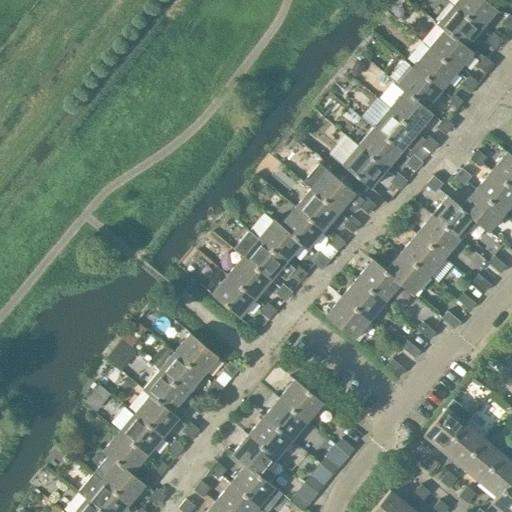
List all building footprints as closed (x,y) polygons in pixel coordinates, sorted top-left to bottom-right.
[(455,0),(452,4),(480,28),(496,9),(485,0),(455,0)] [(436,24),(443,29),(443,28),(465,46),(480,28),(452,4),(436,24)] [(500,22),(510,30),(511,27),(511,16),(508,13),(500,22)] [(428,47),(456,70),(472,51),(465,46),(443,28),(443,29),(428,47)] [(485,41),(494,48),(502,39),(492,32),(485,41)] [(412,66),(440,89),(456,70),(428,47),(412,66)] [(476,65),(485,73),(493,64),(484,56),(476,65)] [(396,85),(403,90),(425,108),(425,107),(440,89),(412,66),(396,85)] [(461,83),(470,91),(477,82),(468,74),(461,83)] [(388,108),(416,131),(432,112),(425,107),(425,108),(403,90),(388,108)] [(445,101),(455,109),(462,100),(453,92),(445,101)] [(372,126),(401,150),(416,131),(388,108),(372,126)] [(436,126),(445,134),(453,125),(443,117),(436,126)] [(357,145),(385,168),(401,150),(372,126),(357,145)] [(420,144),(430,152),(437,143),(428,135),(420,144)] [(341,164),(369,187),(385,168),(357,145),(341,164)] [(469,158),(478,166),(486,157),(477,149),(469,158)] [(511,155),(506,151),(490,170),(511,187),(511,155)] [(405,163),(414,171),(422,161),(412,154),(405,163)] [(302,181),(310,188),(338,211),(344,204),(353,212),(358,206),(367,213),(375,204),(366,197),(363,199),(318,162),(302,181)] [(454,176),(463,184),(471,175),(461,167),(454,176)] [(511,187),(490,170),(475,188),(503,212),(511,201),(511,187)] [(390,181),(399,189),(407,180),(397,172),(390,181)] [(425,184),(434,192),(442,183),(433,175),(425,184)] [(310,188),(295,206),(323,229),(338,211),(310,188)] [(475,219),(474,220),(487,231),(503,212),(475,188),(460,206),(460,207),(475,219)] [(447,195),(431,214),(459,237),(474,220),(475,219),(460,207),(460,206),(447,195)] [(295,206),(280,224),(279,224),(301,242),(300,243),(307,249),(323,229),(295,206)] [(431,214),(416,233),(443,256),(459,237),(431,214)] [(343,224),(352,232),(360,223),(350,215),(343,224)] [(273,218),(257,237),(285,261),(300,243),(301,242),(279,224),(280,224),(273,218)] [(242,256),(270,279),(276,272),(285,280),(290,274),(299,282),(307,273),(297,265),(294,268),(285,261),(257,237),(248,230),(233,248),(242,256)] [(327,242),(337,250),(344,241),(335,233),(327,242)] [(416,233),(400,251),(428,275),(443,256),(416,233)] [(385,269),(399,283),(412,294),(428,275),(400,251),(385,269)] [(312,261),(321,269),(329,260),(319,252),(312,261)] [(487,261),(500,272),(506,265),(493,254),(487,261)] [(227,274),(255,298),(270,279),(242,256),(227,274)] [(356,277),(384,301),(399,283),(385,269),(372,258),(356,277)] [(472,280),(485,291),(491,284),(477,273),(472,280)] [(211,293),(239,317),(255,298),(227,274),(211,293)] [(341,296),(369,319),(384,301),(356,277),(341,296)] [(274,292),(284,300),(291,291),(282,283),(274,292)] [(456,298),(469,309),(475,302),(462,291),(456,298)] [(325,315),(353,338),(369,319),(341,296),(325,315)] [(259,311),(269,318),(276,309),(267,302),(259,311)] [(441,317),(454,328),(460,321),(447,310),(441,317)] [(417,328),(429,339),(435,332),(422,321),(417,328)] [(173,351),(201,375),(217,355),(189,332),(173,351)] [(401,346),(414,357),(420,350),(407,339),(401,346)] [(159,369),(158,370),(186,393),(201,375),(173,351),(170,349),(167,347),(163,347),(160,349),(155,356),(153,359),(153,363),(156,366),(159,369)] [(386,365),(399,375),(405,369),(391,358),(386,365)] [(221,369),(231,377),(238,368),(229,360),(221,369)] [(142,389),(149,394),(150,392),(171,412),(171,411),(177,404),(190,406),(200,414),(207,405),(198,397),(195,401),(186,393),(158,370),(142,389)] [(294,378),(278,397),(306,420),(322,401),(294,378)] [(206,388),(215,396),(223,386),(213,379),(206,388)] [(134,412),(162,435),(178,416),(171,411),(171,412),(150,392),(149,394),(134,412)] [(278,397),(263,415),(291,439),(306,420),(278,397)] [(422,434),(442,450),(465,422),(446,406),(422,434)] [(118,431),(146,454),(162,435),(134,412),(118,431)] [(263,415),(247,434),(276,457),(291,439),(263,415)] [(182,430),(191,438),(199,429),(189,421),(182,430)] [(442,450),(460,466),(483,437),(465,422),(442,450)] [(102,450),(115,461),(116,460),(131,473),(131,472),(146,454),(118,431),(102,450)] [(231,453),(245,464),(245,463),(260,476),(261,475),(276,457),(247,434),(231,453)] [(335,444),(348,455),(354,448),(340,437),(335,444)] [(460,466),(478,481),(502,453),(483,437),(460,466)] [(166,448),(176,456),(183,447),(174,439),(166,448)] [(478,481),(496,496),(497,496),(511,478),(511,461),(502,453),(478,481)] [(319,462),(332,473),(338,466),(325,455),(319,462)] [(421,464),(430,472),(438,462),(429,455),(421,464)] [(151,467),(160,475),(168,466),(159,458),(151,467)] [(100,479),(128,502),(144,483),(131,472),(131,473),(116,460),(115,461),(100,479)] [(208,470),(218,478),(225,469),(216,461),(208,470)] [(230,482),(258,505),(266,511),(282,492),(261,475),(260,476),(245,463),(245,464),(230,482)] [(394,477),(403,485),(411,476),(402,468),(394,477)] [(439,479),(448,487),(456,478),(447,470),(439,479)] [(85,497),(102,511),(120,511),(128,502),(100,479),(93,472),(77,491),(85,497)] [(304,481),(317,492),(323,485),(310,474),(304,481)] [(490,502),(501,511),(511,511),(511,478),(497,496),(496,496),(490,502)] [(193,488),(202,496),(210,487),(201,479),(193,488)] [(214,500),(228,511),(252,511),(258,505),(230,482),(214,500)] [(412,493),(422,500),(429,491),(420,483),(412,493)] [(457,495),(467,502),(474,493),(465,485),(457,495)] [(148,497),(158,505),(165,496),(156,488),(148,497)] [(370,511),(402,511),(409,505),(389,489),(370,511)] [(289,499),(302,510),(307,503),(294,492),(289,499)] [(72,511),(102,511),(85,497),(72,511)] [(178,507),(183,511),(189,511),(194,506),(185,498),(178,507)] [(431,508),(435,511),(442,511),(448,506),(439,499),(431,508)] [(204,511),(228,511),(214,500),(204,511)]
